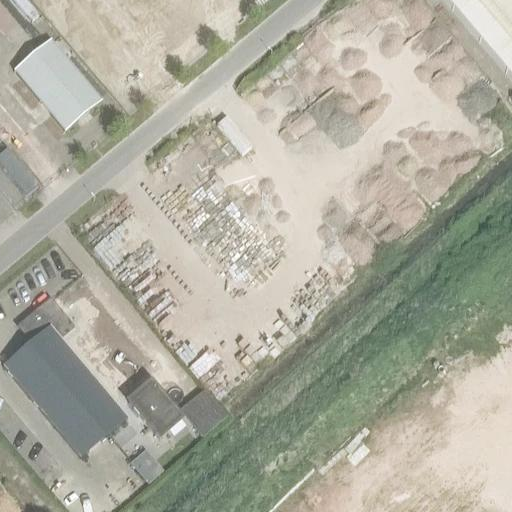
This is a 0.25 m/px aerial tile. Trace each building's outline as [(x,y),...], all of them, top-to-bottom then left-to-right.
[(12,0),(27,18),(38,10),(29,0),(12,0)] [(97,0),(143,55),(174,29),(149,0),(97,0)] [(511,0),(442,0),(511,82),(511,0)] [(14,74),(65,135),(101,105),(50,44),(14,74)] [(217,128),(242,158),(256,146),(231,116),(217,128)] [(50,303),(18,330),(31,345),(3,369),(80,461),(127,422),(59,342),(72,330),(50,303)] [(180,424),(149,387),(127,405),(157,442),(180,424)] [(133,468),(148,486),(159,476),(144,458),(133,468)]
